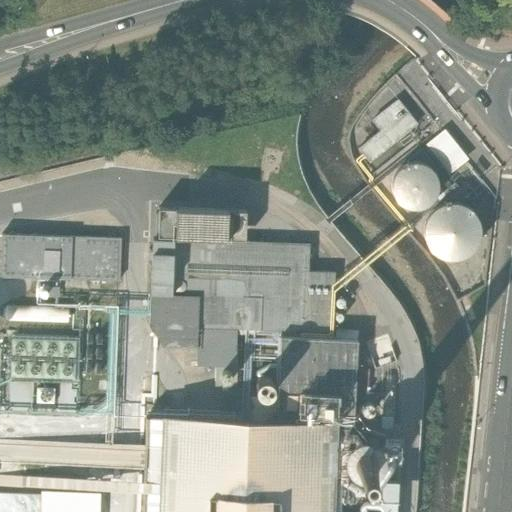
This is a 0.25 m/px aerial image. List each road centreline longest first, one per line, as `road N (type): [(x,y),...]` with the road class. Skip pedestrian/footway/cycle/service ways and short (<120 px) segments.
road 1 (primary): [(495,511),(511,321)]
road 2 (secondary): [(180,0),(0,56)]
road 3 (secondary): [(494,90),(398,0)]
